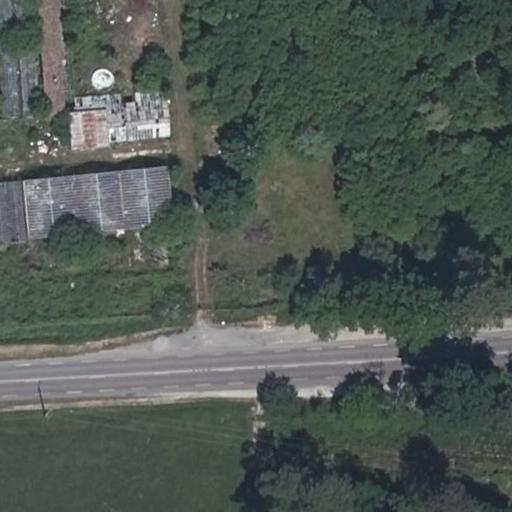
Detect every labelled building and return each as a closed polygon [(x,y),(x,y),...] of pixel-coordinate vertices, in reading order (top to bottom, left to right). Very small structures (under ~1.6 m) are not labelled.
[(21,138),(13,0),(0,0),(0,37),(5,138),(21,138)] [(41,136),(34,0),(18,0),(26,137),(41,136)] [(58,0),(42,0),(52,134),(68,133),(67,117),(61,43),(60,28),(58,0)] [(74,27),(72,0),(58,0),(60,28),(74,27)] [(80,116),(75,42),(61,43),(67,117),(80,116)] [(174,155),(171,110),(141,113),(142,131),(127,132),(125,114),(81,117),(82,131),(111,129),(114,160),(174,155)] [(114,160),(111,129),(82,131),(72,132),(76,169),(114,166),(114,160)] [(178,243),(172,187),(28,200),(33,258),(178,243)] [(0,264),(31,262),(26,200),(0,202),(0,264)]
